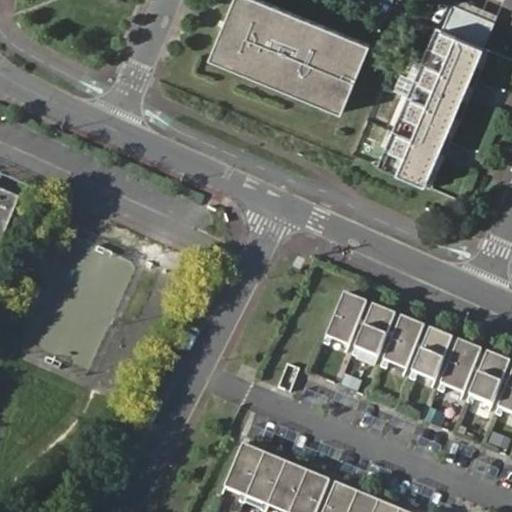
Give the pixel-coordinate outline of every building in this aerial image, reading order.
[(370,45),(259,0),(232,0),(209,57),(343,111),(370,45)] [(451,3),(441,28),(483,46),(494,20),(451,3)] [(73,19),(103,33),(110,18),(80,4),(73,19)] [(421,61),(426,63),(469,80),(483,46),(441,28),(433,47),(428,45),(421,61)] [(407,96),(412,97),(455,115),(469,80),(426,63),(419,82),(413,79),(407,96)] [(399,114),(393,130),(398,132),(440,149),(455,115),(412,97),(405,116),(399,114)] [(391,151),(385,148),(378,165),(426,184),(440,150),(398,132),(391,151)] [(0,229),(14,198),(0,192),(0,229)] [(366,303),(343,293),(326,336),(349,345),(366,303)] [(372,305),(354,347),(378,357),(395,314),(372,305)] [(400,317),(383,359),(406,368),(423,326),(400,317)] [(429,328),(412,371),(435,380),(452,338),(429,328)] [(457,340),(440,382),(463,392),(481,349),(457,340)] [(486,352),(469,394),(492,404),(509,361),(486,352)] [(511,370),(498,406),(511,411),(511,370)] [(430,407),(426,422),(442,427),(446,412),(430,407)] [(264,453),(242,444),(225,487),(247,496),(264,453)] [(286,462),(264,453),(247,496),(269,504),(286,462)] [(290,511),(308,471),(286,462),(269,504),(287,511),(290,511)] [(316,511),(329,480),(308,471),(290,511),(316,511)] [(337,483),(324,511),(349,511),(358,491),(337,483)] [(375,511),(380,501),(358,491),(349,511),(375,511)] [(400,511),(402,510),(380,501),(375,511),(400,511)]
